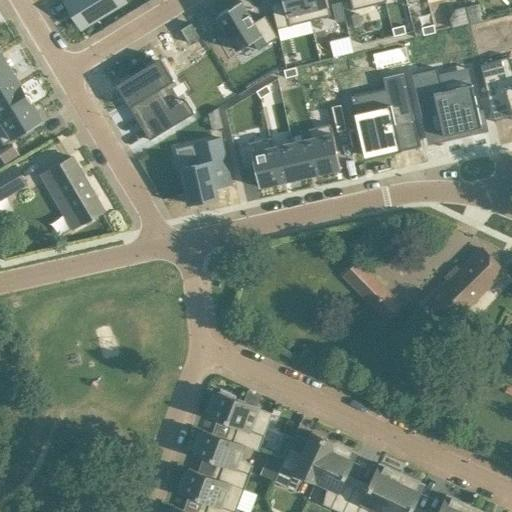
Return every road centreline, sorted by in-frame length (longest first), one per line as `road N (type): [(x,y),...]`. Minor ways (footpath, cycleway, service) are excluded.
road 1 (residential): [(511,490),(200,346)]
road 2 (unclassified): [(176,246),(442,187),(489,195)]
road 3 (unclassified): [(176,246),(64,70)]
road 4 (unclassified): [(0,282),(176,246)]
road 5 (residential): [(200,346),(140,511)]
road 6 (residential): [(182,0),(64,70)]
